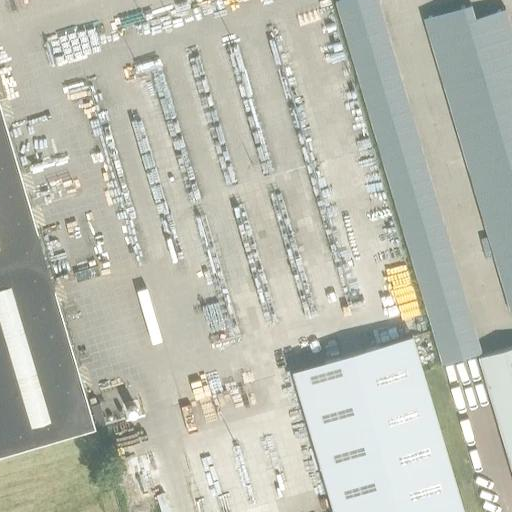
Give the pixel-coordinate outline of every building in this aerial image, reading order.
[(377,0),(336,0),(335,0),(339,14),(378,2),(377,0)] [(378,2),(339,14),(343,27),(382,16),(378,2)] [(470,5),(462,7),(466,20),(474,18),(470,5)] [(462,7),(423,18),(427,32),(466,20),(462,7)] [(474,18),(466,20),(470,34),(509,22),(505,9),(474,18)] [(382,16),(343,27),(347,41),(386,29),(382,16)] [(466,20),(427,32),(431,45),(470,34),(466,20)] [(511,33),(509,22),(470,34),(474,47),(511,36),(511,33)] [(386,29),(347,41),(351,54),(390,43),(386,29)] [(470,34),(431,45),(435,59),(474,47),(470,34)] [(511,36),(474,47),(478,61),(511,50),(511,36)] [(390,43),(351,54),(355,68),(394,56),(390,43)] [(474,47),(435,59),(439,72),(478,61),(474,47)] [(511,50),(478,61),(482,74),(511,65),(511,50)] [(394,56),(355,68),(359,81),(398,70),(394,56)] [(478,61),(439,72),(443,86),(482,74),(478,61)] [(511,65),(482,74),(486,88),(511,80),(511,65)] [(398,70),(359,81),(363,95),(402,83),(398,70)] [(482,74),(443,86),(447,99),(486,88),(482,74)] [(511,80),(486,88),(490,101),(511,94),(511,80)] [(402,83),(363,95),(367,108),(406,97),(402,83)] [(486,88),(447,99),(451,113),(490,101),(486,88)] [(511,94),(490,101),(494,115),(511,109),(511,94)] [(406,97),(367,108),(371,121),(410,110),(406,97)] [(490,101),(451,113),(455,126),(494,115),(490,101)] [(0,454),(95,427),(0,104),(0,454)] [(511,109),(494,115),(498,128),(511,123),(511,109)] [(410,110),(371,121),(374,135),(414,123),(410,110)] [(494,115),(455,126),(459,139),(498,128),(494,115)] [(414,123),(374,135),(378,148),(418,137),(414,123)] [(511,123),(498,128),(502,142),(511,138),(511,123)] [(498,128),(459,139),(463,153),(502,142),(498,128)] [(418,137),(378,148),(382,162),(421,150),(418,137)] [(511,138),(502,142),(506,155),(511,153),(511,138)] [(502,142),(463,153),(467,166),(506,155),(502,142)] [(421,150),(382,162),(386,175),(425,164),(421,150)] [(506,155),(467,166),(471,180),(510,169),(506,155)] [(425,164),(386,175),(390,189),(429,177),(425,164)] [(511,176),(510,169),(471,180),(475,193),(511,182),(511,176)] [(429,177),(390,189),(394,202),(433,191),(429,177)] [(511,182),(475,193),(479,207),(511,197),(511,182)] [(433,191),(394,202),(398,216),(437,204),(433,191)] [(511,197),(479,207),(483,220),(511,211),(511,197)] [(437,204),(398,216),(402,229),(441,218),(437,204)] [(511,211),(483,220),(487,234),(511,226),(511,211)] [(441,218),(402,229),(406,242),(445,231),(441,218)] [(511,226),(487,234),(491,247),(511,241),(511,226)] [(445,231),(406,242),(410,256),(449,244),(445,231)] [(511,241),(491,247),(495,261),(511,255),(511,241)] [(449,244),(410,256),(414,269),(453,258),(449,244)] [(511,255),(495,261),(499,274),(511,270),(511,255)] [(453,258),(414,269),(418,283),(457,271),(453,258)] [(511,270),(499,274),(503,288),(511,285),(511,270)] [(457,271),(418,283),(422,296),(461,285),(457,271)] [(461,285),(422,296),(426,310),(465,298),(461,285)] [(511,285),(503,288),(507,301),(511,299),(511,285)] [(465,298),(426,310),(430,323),(469,312),(465,298)] [(469,312),(430,323),(434,337),(473,325),(469,312)] [(473,325),(434,337),(437,350),(477,339),(473,325)] [(292,370),(334,511),(460,511),(463,511),(422,372),(411,335),(292,370)] [(477,339),(437,350),(441,363),(481,352),(477,339)] [(511,346),(478,356),(511,471),(511,346)]
